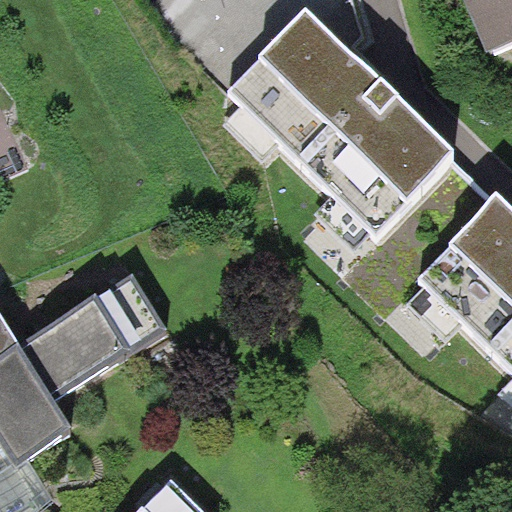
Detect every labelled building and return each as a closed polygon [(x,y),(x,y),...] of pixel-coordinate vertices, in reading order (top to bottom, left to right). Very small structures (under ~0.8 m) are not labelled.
[(511,45),(511,0),(462,0),(488,56),(511,45)] [(456,160),(305,15),(227,95),(378,241),(456,160)] [(511,216),(497,202),(417,282),(511,376),(511,216)] [(169,333),(134,278),(20,349),(0,361),(0,444),(16,470),(73,435),(53,405),(169,333)] [(0,361),(20,349),(0,317),(0,361)] [(199,511),(172,484),(144,511),(199,511)]
